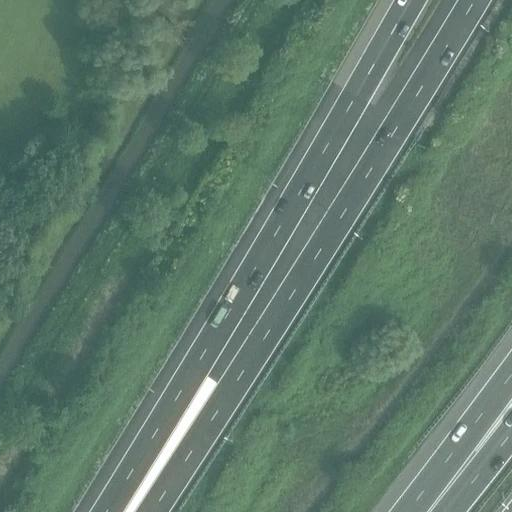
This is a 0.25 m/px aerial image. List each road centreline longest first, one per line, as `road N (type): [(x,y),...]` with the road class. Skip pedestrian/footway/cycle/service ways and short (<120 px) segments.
road 1 (motorway): [(473,0),(150,511)]
road 2 (motorway): [(410,0),(105,511)]
road 3 (motorway): [(511,373),(416,511)]
